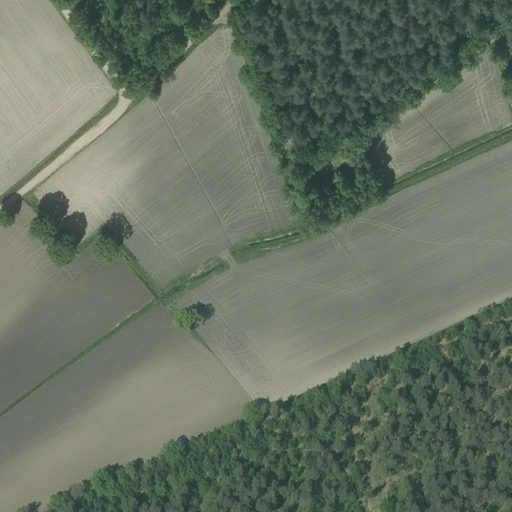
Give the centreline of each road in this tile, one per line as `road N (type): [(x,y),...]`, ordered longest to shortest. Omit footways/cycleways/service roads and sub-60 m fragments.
road 1 (track): [(229,1),(279,139),(293,146),(363,130),(511,25)]
road 2 (track): [(0,213),(128,98)]
road 3 (track): [(128,98),(229,1)]
road 4 (track): [(128,98),(55,0)]
